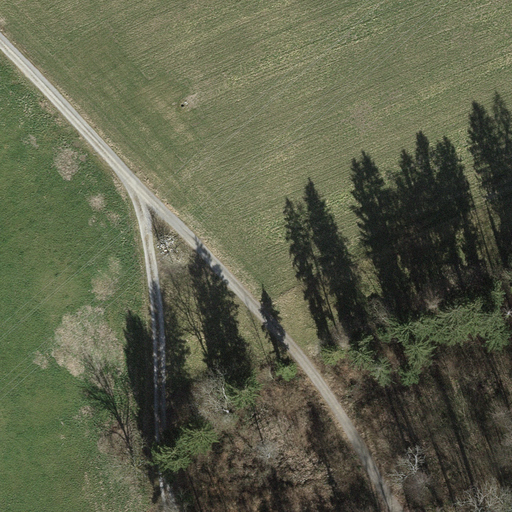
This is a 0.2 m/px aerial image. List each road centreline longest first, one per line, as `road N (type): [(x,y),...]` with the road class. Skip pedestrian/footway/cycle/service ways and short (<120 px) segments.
road 1 (track): [(418,511),(328,358),(147,195)]
road 2 (track): [(147,195),(179,511)]
road 3 (track): [(147,195),(0,42)]
